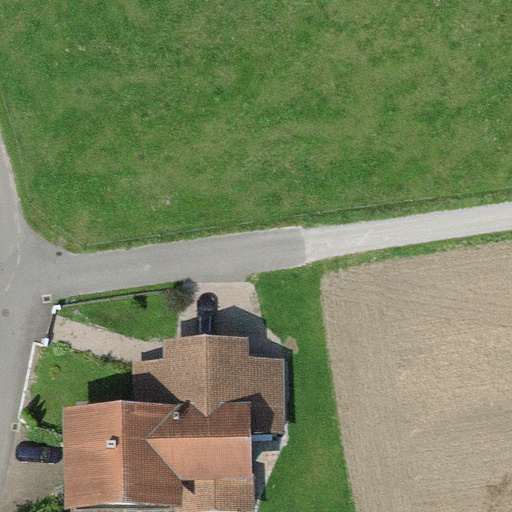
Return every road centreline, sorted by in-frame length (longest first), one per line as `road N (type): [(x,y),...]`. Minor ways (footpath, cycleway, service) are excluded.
road 1 (track): [(17,291),(511,222)]
road 2 (residential): [(17,291),(0,163)]
road 3 (residential): [(0,411),(17,291)]
